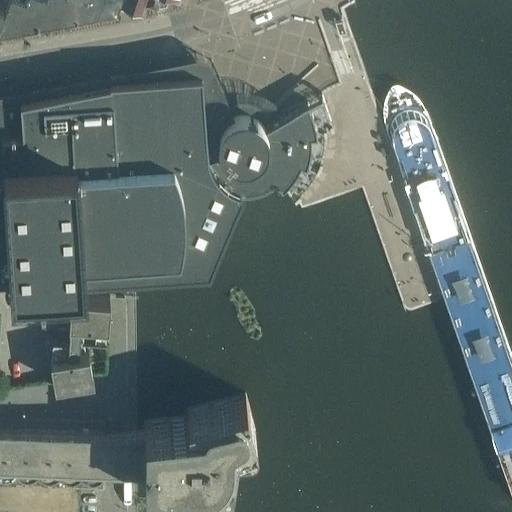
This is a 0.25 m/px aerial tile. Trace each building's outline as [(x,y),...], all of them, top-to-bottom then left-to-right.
[(5,6),(0,18),(0,27),(15,24),(24,0),(7,0),(7,2),(5,6)] [(24,0),(15,24),(117,5),(118,0),(24,0)] [(334,16),(320,20),(331,50),(344,45),(334,16)] [(0,274),(11,273),(11,281),(84,276),(83,268),(206,260),(238,185),(248,186),(258,184),(267,180),(275,174),(281,182),(283,180),(288,175),(293,170),(297,164),(300,157),(305,159),(306,157),(308,150),(309,143),(310,136),(310,129),(316,129),(316,126),(315,119),(313,112),(311,106),(307,99),(306,97),(271,117),(267,111),(259,105),(250,102),(240,101),(231,104),(221,108),(208,78),(206,74),(203,72),(199,70),(195,70),(110,76),(110,80),(96,81),(96,80),(0,98),(0,274)] [(110,296),(70,293),(70,295),(72,295),(71,318),(69,318),(69,320),(108,323),(108,321),(106,321),(107,297),(110,297),(110,296)] [(38,294),(38,295),(40,295),(39,305),(42,305),(41,315),(44,315),(43,326),(57,327),(51,295),(38,294)] [(55,381),(55,382),(94,376),(93,374),(91,374),(87,351),(89,351),(89,349),(50,356),(51,357),(53,357),(57,380),(55,381)] [(255,432),(246,396),(188,411),(188,418),(126,425),(104,428),(104,420),(0,418),(0,485),(103,486),(103,470),(126,471),(144,471),(144,476),(165,485),(167,479),(209,488),(210,482),(230,478),(236,438),(255,432)]
